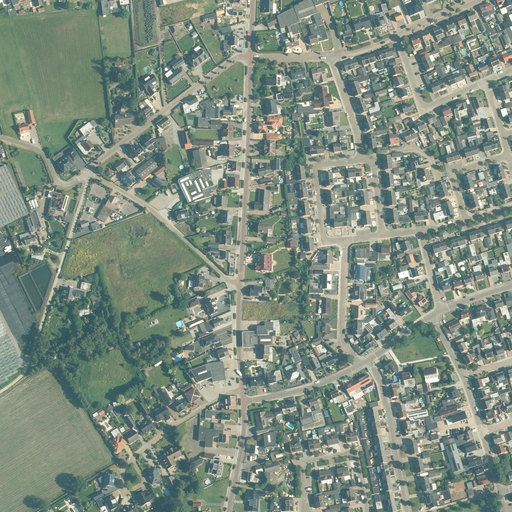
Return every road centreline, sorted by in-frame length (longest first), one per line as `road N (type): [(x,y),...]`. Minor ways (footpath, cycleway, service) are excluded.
road 1 (unclassified): [(0,391),(28,362),(88,172)]
road 2 (tertiary): [(250,56),(240,282)]
road 3 (unclassified): [(250,56),(234,59),(88,172)]
road 4 (unclassified): [(240,282),(228,280),(151,209),(88,172)]
road 5 (residential): [(303,511),(306,462),(354,452),(368,511)]
road 6 (unclassified): [(406,511),(380,381),(368,360)]
road 7 (residential): [(397,36),(420,104),(487,81)]
road 8 (residential): [(361,159),(315,168),(323,237),(344,240)]
road 9 (residential): [(132,458),(171,426),(242,390)]
road 10 (residential): [(359,364),(341,331),(344,240)]
road 11 (unclassified): [(243,402),(301,390),(359,364)]
